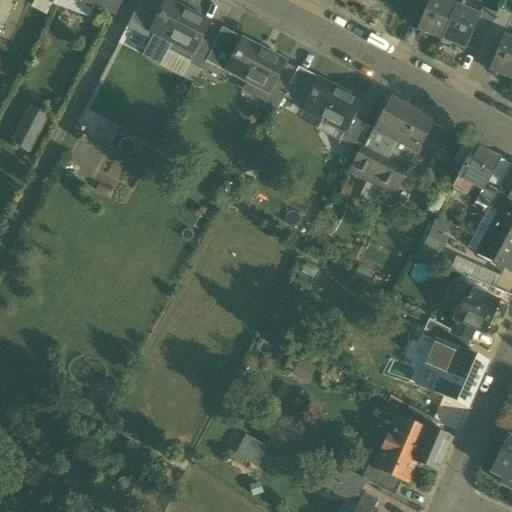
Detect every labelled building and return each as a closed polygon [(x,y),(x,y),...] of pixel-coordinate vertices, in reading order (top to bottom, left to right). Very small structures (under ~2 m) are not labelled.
[(0,0),(0,29),(15,0),(0,0)] [(36,0),(33,7),(48,14),(52,6),(55,0),(36,0)] [(87,18),(91,6),(75,0),(55,0),(52,6),(87,18)] [(96,0),(93,7),(115,16),(123,0),(96,0)] [(142,57),(160,66),(171,45),(192,56),(193,57),(202,41),(211,24),(209,23),(195,16),(164,0),(141,0),(126,29),(150,42),(142,57)] [(348,0),(370,9),(373,0),(348,0)] [(415,31),(440,42),(454,9),(432,0),(428,0),(426,7),(417,27),(415,31)] [(403,22),(417,27),(426,7),(412,1),(403,22)] [(477,19),(454,9),(440,42),(463,52),(464,49),(473,28),(477,19)] [(473,28),(487,35),(495,16),(481,10),(477,19),(473,28)] [(511,16),(498,10),(495,16),(487,35),(499,40),(500,38),(503,39),(511,18),(511,16)] [(464,49),(478,56),(487,35),(473,28),(464,49)] [(222,30),(213,47),(205,63),(229,75),(235,63),(236,61),(234,59),(244,41),(222,30)] [(499,40),(487,35),(478,56),(490,61),(499,40)] [(486,71),(511,82),(511,80),(511,42),(503,39),(500,38),(499,40),(490,61),(486,71)] [(192,56),(188,65),(201,71),(205,63),(213,47),(202,41),(193,57),(192,56)] [(268,96),(269,97),(278,80),(285,66),(286,63),(285,63),(284,63),(271,56),(244,41),(234,59),(236,61),(235,63),(229,75),(245,84),(246,84),(268,95),(268,96)] [(181,77),(182,76),(188,65),(192,56),(171,45),(160,66),(181,77)] [(195,82),(201,71),(188,65),(182,76),(195,82)] [(297,72),(285,66),(278,80),(289,86),(297,72)] [(289,86),(283,97),(307,109),(312,101),(309,99),(319,81),(298,70),(297,72),(289,86)] [(263,104),(276,111),(283,97),(289,86),(278,80),(269,97),(268,96),(263,104)] [(343,136),(344,137),(353,120),(362,103),(360,103),(346,96),(346,95),(319,81),(309,99),(312,101),(307,109),(304,115),(321,124),(343,136)] [(241,92),(263,104),(268,96),(268,95),(246,84),(245,84),(241,92)] [(389,103),(365,149),(406,171),(431,125),(389,103)] [(12,144),(28,152),(42,125),(27,117),(12,144)] [(339,144),(352,150),(365,125),(353,120),(344,137),(343,136),(339,144)] [(339,144),(343,136),(321,124),(316,132),(339,144)] [(453,162),(464,168),(475,147),(471,145),(464,142),(453,162)] [(482,192),(483,192),(488,183),(500,161),(475,147),(464,168),(458,179),(460,180),(475,188),(482,192)] [(394,195),(406,171),(365,149),(352,173),(367,180),(381,188),(394,195)] [(499,189),(502,184),(511,167),(500,161),(488,183),(499,189)] [(511,167),(502,184),(511,189),(511,167)] [(372,205),(381,188),(367,180),(358,198),(372,205)] [(475,188),(460,180),(454,190),(469,198),(475,188)] [(489,209),(497,195),(499,189),(488,183),(483,192),(482,192),(477,202),(489,209)] [(511,189),(502,184),(499,189),(497,195),(507,200),(511,191),(511,189)] [(437,217),(448,195),(438,190),(427,212),(437,217)] [(494,257),(511,266),(511,191),(507,200),(497,195),(489,209),(499,214),(478,255),(477,257),(491,264),(494,257)] [(499,214),(489,209),(467,249),(478,255),(499,214)] [(449,238),(431,229),(422,246),(440,255),(449,238)] [(456,258),(450,271),(466,278),(495,291),(500,278),(456,258)] [(374,274),(359,266),(354,276),(368,283),(374,274)] [(496,291),(495,291),(466,278),(462,287),(492,300),(496,291)] [(475,332),(484,336),(498,303),(492,300),(462,287),(458,285),(450,302),(462,307),(455,323),(475,332)] [(464,355),(470,343),(451,333),(429,321),(428,321),(421,335),(464,355)] [(455,323),(451,333),(470,343),(475,332),(455,323)] [(434,394),(467,408),(486,364),(464,355),(421,335),(420,338),(434,344),(429,357),(423,371),(441,378),(434,394)] [(316,369),(300,360),(291,376),(307,384),(316,369)] [(441,378),(423,371),(416,386),(434,394),(441,378)] [(403,421),(424,430),(425,428),(426,429),(430,420),(408,408),(403,421)] [(425,428),(424,430),(403,421),(399,420),(390,441),(386,439),(381,451),(385,452),(377,470),(376,473),(401,483),(405,485),(414,465),(437,474),(452,440),(426,429),(425,428)] [(234,455),(257,468),(268,449),(245,436),(234,455)] [(500,484),(511,489),(511,447),(504,443),(490,472),(503,478),(500,484)] [(368,467),(362,481),(364,482),(394,498),(401,483),(376,473),(377,470),(368,467)] [(325,490),(333,494),(338,484),(343,476),(335,471),(325,490)] [(358,494),(364,482),(362,481),(345,472),(343,476),(338,484),(358,494)] [(358,494),(338,484),(333,494),(332,496),(345,503),(356,510),(362,500),(356,497),(358,494)] [(371,511),(376,504),(363,497),(362,500),(356,510),(355,511),(371,511)] [(355,511),(356,510),(345,503),(339,511),(355,511)]
